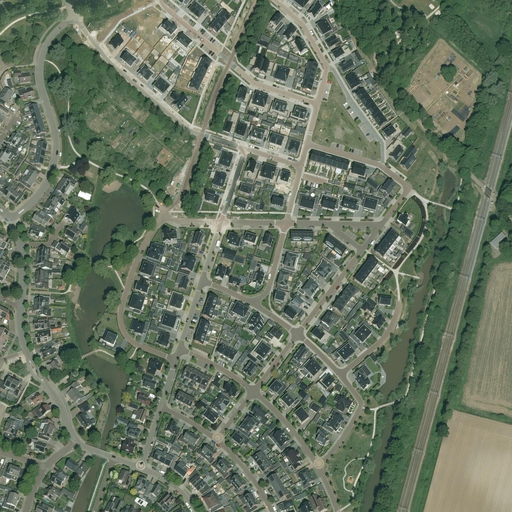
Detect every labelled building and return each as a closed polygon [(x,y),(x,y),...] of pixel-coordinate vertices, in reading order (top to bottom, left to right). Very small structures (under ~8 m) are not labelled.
[(193,7),(189,12),(190,12),(189,13),(191,15),(192,14),(194,16),(201,7),(197,3),(197,2),(194,0),(191,4),(193,7)] [(302,0),(297,7),(300,9),(301,9),(302,10),(303,9),(307,4),(310,6),(314,0),(313,0),(302,0)] [(308,14),(308,15),(314,20),(314,19),(322,10),(323,9),(321,8),(322,8),(316,2),(311,8),(312,9),(308,14)] [(329,3),(323,8),(327,12),(333,7),(329,3)] [(201,7),(194,16),(199,20),(203,15),(205,17),(209,12),(207,10),(206,11),(201,7)] [(222,11),(218,15),(227,23),(231,18),(222,11)] [(156,22),(160,17),(154,12),(150,17),(148,16),(144,20),(150,25),(146,29),(152,33),(159,25),(156,22)] [(215,19),(223,27),(227,23),(218,15),(220,17),(217,21),(215,19)] [(272,20),(269,24),(274,27),(272,29),(277,33),(281,28),(278,26),(281,22),(283,20),(277,15),(273,21),(272,20)] [(317,28),(319,32),(331,25),(329,20),(330,20),(328,17),(321,20),(323,23),(317,27),(317,28)] [(216,20),(212,24),(220,31),(223,27),(215,19),(216,20)] [(166,34),(172,27),(167,23),(164,28),(161,26),(157,30),(160,32),(161,31),(166,34)] [(213,25),(209,29),(216,35),(220,31),(212,24),(213,25)] [(331,25),(319,32),(321,37),(322,36),(323,37),(329,34),(330,36),(338,32),(336,29),(334,30),(331,25)] [(172,27),(166,34),(170,38),(169,40),(171,42),(175,38),(173,36),(177,31),(172,27)] [(283,29),(278,35),(282,39),(284,37),(288,41),(295,31),(290,27),(287,30),(286,31),(283,29)] [(117,36),(109,45),(115,50),(119,45),(120,45),(124,41),(117,36)] [(181,47),(187,40),(183,36),(179,41),(177,39),(173,43),(175,45),(177,44),(181,47)] [(335,37),(325,43),(329,49),(335,46),(336,49),(342,45),(340,40),(338,41),(335,37)] [(187,40),(181,47),(185,51),(184,53),(186,55),(190,51),(188,49),(192,44),(187,40)] [(296,40),(290,44),(294,49),(296,47),(301,55),(307,51),(305,48),(304,46),(301,42),(298,43),(296,40)] [(343,48),(332,54),(335,60),(343,56),(344,59),(351,55),(348,49),(345,51),(343,48)] [(126,64),(133,56),(128,53),(130,51),(127,49),(123,53),(126,55),(122,60),(126,64)] [(137,60),(133,56),(126,64),(131,68),(135,63),(137,65),(141,61),(139,58),(137,60)] [(343,65),(339,67),(343,73),(354,67),(352,64),(355,62),(351,56),(344,60),(346,63),(345,64),(343,65)] [(251,60),(249,65),(255,67),(254,71),(260,73),(259,74),(264,61),(253,58),(252,61),(251,60)] [(203,60),(201,65),(209,69),(211,64),(203,60)] [(264,61),(259,74),(260,74),(260,75),(264,76),(265,75),(266,76),(267,71),(271,72),(273,64),(269,63),(269,64),(263,62),(264,61)] [(138,74),(143,78),(149,71),(145,67),(146,65),(144,63),(140,68),(142,70),(138,74)] [(206,74),(209,69),(201,65),(198,70),(206,74)] [(275,65),(273,72),(277,73),(275,79),(274,80),(280,82),(284,70),(280,69),(281,66),(275,65)] [(284,70),(280,82),(286,84),(288,77),(292,78),(294,71),(288,69),(288,71),(284,70)] [(206,74),(198,70),(196,75),(204,79),(206,74)] [(347,81),(346,81),(349,85),(359,80),(357,76),(359,75),(356,70),(351,73),(353,76),(346,79),(347,81)] [(154,75),(149,71),(143,78),(148,82),(151,77),(154,79),(158,75),(155,73),(154,75)] [(20,84),(31,83),(30,75),(21,76),(21,73),(14,74),(15,78),(19,77),(20,84)] [(157,82),(154,87),(154,88),(158,92),(167,81),(160,75),(155,81),(157,82)] [(194,80),(202,83),(204,79),(196,75),(194,80)] [(194,80),(191,85),(200,88),(202,83),(194,80)] [(359,80),(349,85),(351,89),(352,89),(353,90),(359,86),(360,89),(366,86),(363,81),(360,83),(359,80)] [(167,81),(158,92),(162,95),(163,95),(167,91),(169,92),(173,87),(174,86),(167,81)] [(197,94),(200,88),(191,85),(189,90),(197,94)] [(25,100),(35,97),(32,90),(26,92),(25,88),(17,91),(19,97),(23,96),(25,100)] [(0,99),(6,103),(13,94),(6,89),(0,97),(0,99)] [(239,95),(237,100),(247,104),(250,96),(246,94),(247,92),(244,92),(245,90),(240,89),(238,95),(239,95)] [(363,91),(356,96),(359,101),(367,95),(363,91)] [(175,93),(171,98),(176,101),(173,105),(179,110),(182,106),(183,107),(183,106),(182,106),(184,104),(185,104),(188,100),(181,95),(180,96),(175,93)] [(251,100),(248,107),(252,109),(253,107),(258,109),(262,96),(261,96),(262,95),(257,94),(256,94),(256,95),(254,101),(251,100)] [(262,96),(258,109),(263,111),(263,112),(267,113),(269,106),(265,105),(267,99),(268,98),(267,98),(267,97),(263,95),(263,96),(262,96)] [(367,95),(359,101),(363,105),(370,100),(367,95)] [(370,100),(363,105),(366,110),(373,105),(370,100)] [(271,107),(269,113),(272,114),(272,113),(278,115),(277,116),(278,116),(281,104),(276,103),(274,108),(271,107)] [(281,104),(278,116),(286,119),(288,113),(285,112),(287,106),(281,104)] [(31,114),(39,112),(37,105),(29,107),(30,112),(26,113),(27,116),(31,115),(31,114)] [(373,105),(366,110),(369,114),(377,109),(373,105)] [(0,116),(1,115),(5,118),(9,113),(1,108),(0,109),(0,116)] [(291,114),(289,120),(298,122),(301,111),(296,109),(294,115),(291,114)] [(377,109),(369,114),(373,119),(380,114),(377,109)] [(301,111),(298,122),(306,125),(308,119),(305,118),(307,113),(301,111)] [(31,114),(31,115),(32,119),(28,120),(29,123),(33,122),(41,119),(39,112),(31,114)] [(227,122),(224,132),(229,134),(230,133),(231,128),(234,129),(239,115),(233,114),(230,123),(227,122)] [(380,114),(373,119),(376,124),(383,119),(380,114)] [(33,122),(35,126),(30,127),(31,130),(35,129),(44,126),(41,119),(33,122)] [(383,119),(376,124),(379,129),(387,123),(383,119)] [(237,136),(236,136),(237,136),(239,137),(241,138),(243,138),(245,133),(245,134),(246,131),(247,127),(249,128),(250,124),(245,122),(244,126),(239,124),(238,128),(239,128),(237,136)] [(44,126),(35,129),(37,133),(33,134),(34,137),(35,137),(39,135),(46,133),(44,126)] [(251,126),(249,132),(252,133),(250,139),(256,140),(260,129),(259,130),(254,128),(254,127),(251,126)] [(393,126),(383,134),(385,137),(387,140),(394,134),(395,137),(401,133),(398,128),(396,129),(393,126)] [(408,128),(402,135),(403,136),(405,135),(407,137),(411,132),(408,128)] [(260,129),(256,140),(262,142),(264,137),(267,137),(268,132),(260,129)] [(270,132),(268,138),(271,139),(269,145),(275,147),(279,135),(270,132)] [(11,138),(10,139),(18,144),(20,145),(22,143),(23,141),(25,142),(28,139),(22,135),(19,138),(14,135),(13,134),(10,137),(11,138)] [(279,135),(275,147),(281,148),(283,143),(286,144),(287,138),(279,135)] [(171,147),(187,159),(195,148),(188,143),(188,144),(178,137),(171,147)] [(11,150),(16,153),(18,150),(17,150),(18,148),(20,145),(18,144),(10,139),(10,140),(9,139),(7,143),(8,144),(13,147),(11,150)] [(289,139),(287,145),(291,146),(289,152),(289,153),(296,156),(300,146),(296,145),(297,141),(289,139)] [(396,149),(389,157),(396,162),(403,152),(397,148),(398,146),(399,147),(399,146),(400,144),(401,143),(397,141),(393,146),(396,149)] [(33,149),(37,150),(46,152),(47,144),(39,143),(38,148),(33,147),(33,149)] [(406,160),(401,166),(404,168),(403,168),(404,169),(407,171),(415,160),(412,158),(416,152),(412,148),(404,158),(406,160)] [(1,153),(0,154),(8,159),(10,161),(13,156),(16,158),(18,155),(16,153),(11,150),(9,153),(3,149),(0,152),(1,153)] [(37,150),(36,155),(32,154),(31,156),(36,157),(44,159),(46,152),(37,150)] [(221,154),(219,159),(231,163),(231,161),(232,161),(233,158),(232,158),(232,157),(227,156),(228,153),(222,151),(221,154)] [(8,159),(0,154),(0,160),(3,163),(1,166),(8,170),(10,167),(5,164),(8,159)] [(43,166),(44,159),(36,157),(35,162),(30,161),(30,164),(43,166)] [(216,164),(215,167),(221,170),(222,167),(229,169),(229,168),(230,168),(231,165),(230,165),(231,163),(219,159),(218,165),(216,164)] [(249,162),(246,173),(249,174),(247,178),(255,180),(258,171),(258,170),(255,170),(255,169),(256,165),(255,164),(255,163),(252,162),(252,163),(249,162)] [(29,172),(26,176),(35,181),(38,176),(34,173),(35,170),(29,166),(27,171),(29,172)] [(259,172),(257,179),(261,181),(262,178),(266,180),(270,167),(267,166),(266,167),(264,166),(264,168),(262,173),(259,172)] [(350,171),(348,177),(357,179),(360,167),(355,166),(353,172),(350,171)] [(270,167),(266,180),(270,181),(269,184),(274,185),(276,178),(273,177),(275,171),(276,170),(274,169),(274,168),(270,167)] [(360,167),(357,179),(366,182),(368,176),(364,175),(366,169),(360,167)] [(215,174),(213,179),(224,183),(225,181),(226,178),(226,177),(220,175),(221,173),(215,171),(214,174),(215,174)] [(288,174),(281,172),(281,173),(280,172),(279,175),(280,176),(277,184),(287,187),(289,181),(286,180),(288,174)] [(35,181),(26,176),(25,179),(22,177),(19,182),(25,186),(26,184),(31,187),(35,181)] [(0,189),(2,187),(4,189),(9,183),(1,177),(0,178),(0,189)] [(63,179),(59,184),(68,190),(71,186),(74,188),(77,183),(70,178),(70,179),(68,182),(63,179)] [(213,186),(212,188),(218,190),(219,188),(222,189),(223,187),(224,187),(225,184),(224,184),(224,183),(213,179),(213,180),(215,180),(213,186)] [(381,187),(377,192),(382,195),(382,196),(384,193),(388,196),(392,191),(393,191),(394,190),(393,190),(396,187),(394,186),(389,182),(384,189),(381,187)] [(3,195),(8,199),(14,192),(11,189),(13,186),(9,183),(4,189),(6,191),(3,195)] [(59,184),(55,191),(60,194),(58,197),(65,202),(69,196),(65,194),(68,190),(59,184)] [(241,186),(240,190),(241,190),(240,193),(250,196),(251,192),(254,193),(256,188),(250,186),(249,189),(245,188),(241,186)] [(207,190),(205,196),(207,197),(206,201),(217,205),(219,198),(214,196),(215,193),(213,193),(207,190)] [(14,192),(8,199),(13,204),(17,199),(19,201),(24,195),(20,192),(18,194),(14,192)] [(300,193),(298,200),(301,201),(299,208),(301,208),(300,209),(304,210),(305,209),(306,209),(309,199),(305,198),(306,195),(300,193)] [(272,194),(270,198),(273,199),(272,205),(273,205),(273,206),(275,207),(276,206),(282,208),(284,201),(277,199),(278,195),(272,194)] [(321,201),(320,202),(323,202),(322,206),(322,208),(328,210),(331,198),(322,195),(321,201)] [(343,196),(341,202),(344,203),(342,210),(346,211),(346,210),(348,210),(352,198),(343,196)] [(364,196),(362,202),(365,202),(363,209),(364,210),(368,211),(368,210),(369,211),(372,198),(364,196)] [(52,197),(48,203),(56,209),(59,205),(62,207),(65,202),(58,197),(56,200),(52,197)] [(309,199),(306,209),(307,210),(307,211),(311,212),(311,211),(312,211),(314,205),(317,206),(319,199),(315,198),(315,200),(309,199)] [(331,198),(328,210),(334,212),(334,210),(335,206),(338,206),(340,200),(331,198)] [(352,198),(348,210),(350,211),(350,212),(354,213),(356,206),(359,207),(360,200),(352,198)] [(372,198),(369,211),(370,211),(370,212),(373,213),(374,212),(375,212),(377,205),(381,207),(383,201),(372,198)] [(237,200),(235,207),(245,210),(247,205),(255,208),(256,204),(244,200),(244,202),(238,200),(237,200)] [(48,203),(44,209),(49,212),(47,215),(54,219),(57,214),(54,212),(56,209),(48,203)] [(72,208),(67,215),(70,217),(68,220),(74,224),(76,220),(78,221),(79,221),(81,218),(80,217),(79,216),(75,213),(76,211),(72,208)] [(37,213),(32,219),(41,225),(44,221),(47,223),(50,218),(45,215),(44,218),(37,213)] [(398,220),(397,221),(402,225),(407,228),(411,223),(409,222),(411,220),(408,218),(405,215),(404,218),(401,216),(400,217),(398,219),(398,220)] [(32,229),(30,235),(38,238),(40,233),(44,235),(46,231),(35,226),(33,230),(32,229)] [(68,229),(64,235),(69,238),(68,239),(71,241),(72,240),(76,235),(78,237),(80,233),(72,228),(71,230),(68,229)] [(406,229),(403,233),(411,238),(413,235),(406,229)] [(169,230),(162,231),(163,243),(170,242),(170,240),(176,239),(176,232),(170,233),(169,230)] [(392,231),(388,236),(396,241),(399,237),(392,231)] [(502,233),(491,244),(497,250),(501,247),(499,244),(506,237),(502,233)] [(192,248),(190,254),(197,256),(198,250),(199,248),(200,249),(200,248),(202,244),(202,242),(203,241),(202,241),(204,237),(201,236),(201,235),(200,235),(196,234),(192,246),(194,246),(193,248),(192,248)] [(242,237),(240,243),(243,244),(244,242),(254,245),(256,238),(247,235),(246,234),(246,235),(245,238),(242,237)] [(230,235),(227,242),(230,242),(229,245),(235,247),(238,248),(240,241),(238,240),(238,238),(238,237),(236,236),(233,235),(233,236),(230,235)] [(261,242),(259,248),(265,250),(266,247),(270,248),(273,239),(270,238),(271,237),(266,236),(264,243),(261,242)] [(388,236),(385,240),(392,246),(396,241),(388,236)] [(326,242),(324,244),(328,248),(333,241),(329,237),(326,242)] [(385,240),(382,244),(389,250),(392,246),(385,240)] [(333,241),(328,248),(332,251),(338,244),(333,241)] [(58,244),(55,249),(60,253),(62,250),(66,253),(68,254),(72,248),(63,242),(61,246),(58,244)] [(338,244),(332,251),(337,254),(342,247),(338,244)] [(378,249),(386,254),(389,250),(382,244),(379,249),(378,249)] [(149,252),(163,257),(166,248),(159,246),(158,249),(152,247),(151,247),(149,252)] [(342,247),(337,254),(341,258),(343,255),(347,251),(342,247)] [(37,252),(36,259),(47,259),(47,256),(50,256),(50,249),(39,249),(39,253),(37,252)] [(378,249),(375,253),(376,254),(375,254),(376,254),(377,255),(382,259),(386,254),(378,249)] [(148,253),(146,257),(147,257),(147,258),(153,260),(152,263),(160,266),(163,257),(149,252),(149,253),(148,253)] [(287,256),(286,262),(297,265),(299,256),(293,254),(292,257),(287,256)] [(184,255),(182,260),(184,261),(183,264),(194,267),(196,262),(189,260),(190,257),(184,255)] [(36,259),(36,265),(38,265),(38,269),(42,269),(43,269),(52,270),(52,264),(49,263),(49,260),(47,259),(36,259)] [(371,259),(367,263),(375,269),(378,264),(373,260),(372,259),(371,259)] [(0,270),(7,274),(10,270),(5,267),(7,264),(0,260),(0,270)] [(322,263),(318,268),(328,275),(329,273),(330,274),(332,271),(326,266),(328,264),(323,260),(321,262),(322,263)] [(286,262),(284,267),(289,268),(288,271),(295,273),(297,265),(286,262)] [(367,263),(364,267),(371,273),(375,269),(367,263)] [(144,264),(142,269),(155,273),(156,268),(144,264)] [(180,266),(178,272),(185,274),(186,271),(192,273),(194,267),(183,264),(182,267),(180,266)] [(256,273),(253,284),(256,285),(257,286),(257,285),(260,286),(262,282),(262,283),(263,279),(263,278),(264,275),(261,274),(263,270),(256,267),(254,272),(256,273)] [(364,267),(361,272),(368,277),(371,273),(364,267)] [(219,268),(215,278),(222,280),(224,276),(225,276),(225,277),(228,278),(230,271),(227,270),(227,271),(226,270),(219,268)] [(313,272),(311,275),(317,279),(318,276),(324,280),(328,275),(318,268),(314,273),(313,272)] [(142,269),(140,274),(153,278),(155,273),(142,269)] [(36,273),(36,279),(48,280),(48,276),(51,276),(51,271),(49,270),(43,270),(42,273),(37,273),(36,273)] [(280,274),(279,280),(287,282),(289,277),(292,278),(293,274),(286,272),(285,276),(281,275),(280,274)] [(361,272),(358,276),(365,281),(368,277),(361,272)] [(179,275),(176,281),(177,282),(181,283),(180,285),(179,290),(179,289),(186,292),(186,291),(187,287),(188,287),(187,287),(188,284),(189,284),(188,284),(189,281),(188,281),(184,279),(185,276),(179,275)] [(232,277),(230,284),(233,285),(233,286),(235,286),(236,286),(239,287),(239,284),(241,285),(244,286),(246,279),(240,276),(239,280),(232,277)] [(329,276),(326,281),(331,284),(335,279),(329,276)] [(358,276),(354,280),(361,286),(365,281),(358,276)] [(309,281),(305,286),(314,293),(318,288),(313,284),(315,281),(309,277),(307,280),(309,281)] [(36,279),(35,285),(36,285),(39,285),(39,289),(48,290),(48,289),(48,286),(48,280),(36,279)] [(137,283),(135,290),(147,294),(148,291),(149,287),(146,286),(148,281),(142,279),(140,284),(137,283)] [(279,280),(277,285),(282,287),(281,289),(287,291),(288,288),(286,288),(287,282),(279,280)] [(300,289),(298,292),(303,296),(305,294),(310,298),(314,293),(305,286),(302,291),(300,289)] [(349,287),(346,291),(353,297),(354,298),(357,293),(358,294),(360,291),(355,288),(353,290),(349,287)] [(346,291),(343,295),(350,301),(353,297),(346,291)] [(172,292),(169,301),(181,305),(182,304),(183,304),(184,300),(183,300),(183,299),(181,298),(177,297),(178,294),(172,292)] [(276,294),(274,301),(276,301),(275,302),(280,304),(281,303),(283,303),(284,304),(284,303),(287,304),(288,299),(289,294),(283,292),(282,295),(276,294)] [(134,296),(131,302),(143,306),(146,297),(139,295),(138,298),(134,296)] [(343,295),(339,300),(346,305),(350,301),(343,295)] [(210,296),(208,301),(221,305),(222,303),(217,302),(218,298),(215,297),(210,296)] [(296,297),(292,303),(299,308),(300,307),(303,303),(296,297)] [(380,297),(379,305),(390,307),(392,299),(380,297)] [(35,300),(34,306),(44,307),(49,307),(49,298),(43,298),(43,299),(43,301),(36,300),(35,300)] [(368,299),(366,301),(371,305),(375,308),(377,306),(373,303),(368,299)] [(339,300),(336,304),(343,309),(346,305),(339,300)] [(169,301),(167,310),(172,312),(173,309),(180,311),(180,309),(181,310),(182,306),(181,306),(181,305),(169,301)] [(131,302),(129,308),(134,310),(133,313),(140,315),(143,306),(131,302)] [(363,307),(360,310),(364,313),(367,310),(371,313),(374,310),(366,303),(363,307)] [(230,308),(227,315),(230,316),(230,317),(232,318),(234,316),(237,318),(243,307),(237,304),(236,305),(233,310),(230,308)] [(336,304),(333,308),(341,315),(344,310),(343,309),(336,304)] [(34,306),(34,312),(42,313),(41,314),(40,314),(40,317),(51,317),(51,311),(49,311),(49,307),(44,307),(34,306)] [(206,306),(205,311),(218,316),(218,313),(214,312),(215,309),(206,306)] [(243,307),(237,318),(240,319),(239,322),(242,323),(242,322),(245,324),(248,318),(245,317),(248,312),(249,311),(243,307)] [(1,322),(3,324),(5,320),(7,321),(11,314),(9,313),(6,311),(7,310),(5,309),(0,317),(3,319),(1,322)] [(289,309),(284,315),(292,321),(297,316),(289,309)] [(164,311),(162,316),(164,317),(163,321),(175,324),(177,319),(170,316),(171,314),(164,311)] [(205,311),(203,317),(208,318),(211,319),(212,316),(217,318),(218,316),(205,311)] [(377,319),(372,325),(379,330),(385,322),(381,318),(383,316),(378,312),(374,317),(377,319)] [(328,314),(325,318),(335,326),(340,319),(333,314),(331,316),(328,314)] [(256,316),(249,325),(252,328),(250,331),(256,336),(261,329),(263,326),(260,324),(262,320),(256,316)] [(325,318),(321,323),(322,323),(325,325),(323,328),(328,331),(333,325),(335,326),(325,318)] [(46,319),(40,319),(38,320),(38,323),(34,323),(35,330),(44,329),(47,329),(47,324),(46,319)] [(134,321),(131,330),(135,332),(134,334),(142,336),(144,330),(147,331),(149,324),(146,323),(144,327),(138,325),(139,323),(134,321)] [(159,324),(158,328),(165,331),(166,328),(173,330),(175,324),(163,321),(162,324),(159,324)] [(201,321),(199,327),(213,331),(213,329),(209,327),(210,324),(206,323),(201,321)] [(361,329),(358,331),(367,339),(371,334),(366,329),(368,326),(363,322),(358,327),(361,329)] [(0,334),(7,338),(8,337),(7,336),(9,333),(0,328),(0,334)] [(268,333),(266,336),(271,341),(274,338),(277,341),(278,341),(282,336),(282,335),(281,335),(282,334),(279,331),(279,332),(275,330),(274,329),(274,330),(270,334),(270,335),(268,333)] [(316,330),(312,335),(313,336),(312,337),(315,339),(315,338),(322,343),(324,340),(326,341),(330,336),(324,331),(322,334),(316,330)] [(39,336),(36,337),(38,344),(48,342),(47,338),(51,337),(50,331),(38,333),(39,336)] [(161,337),(159,346),(167,348),(169,344),(168,344),(170,337),(165,336),(166,333),(160,331),(159,336),(161,337)] [(353,332),(349,337),(354,342),(356,339),(362,344),(367,339),(358,331),(356,334),(353,332)] [(118,341),(116,341),(118,337),(117,337),(117,336),(110,332),(108,337),(105,336),(103,340),(100,339),(98,343),(102,345),(103,343),(106,345),(105,346),(109,348),(109,346),(113,347),(115,344),(116,341),(117,342),(118,341)] [(198,332),(196,337),(209,341),(210,339),(205,338),(206,335),(198,332)] [(196,337),(194,342),(199,344),(203,345),(204,342),(208,343),(209,341),(196,337)] [(221,340),(217,348),(220,349),(218,353),(223,356),(228,348),(230,345),(221,340)] [(260,343),(256,347),(267,355),(268,354),(268,355),(271,352),(270,352),(271,351),(269,350),(265,346),(267,343),(262,340),(260,343)] [(349,341),(341,348),(349,358),(350,357),(351,358),(354,355),(353,355),(354,354),(351,349),(354,346),(350,341),(349,341)] [(54,349),(51,351),(50,348),(53,347),(52,343),(45,346),(47,349),(40,352),(44,359),(53,354),(56,353),(56,352),(55,349),(54,349)] [(256,347),(250,355),(255,359),(258,356),(263,360),(264,359),(265,360),(267,357),(266,356),(267,355),(256,347)] [(228,348),(223,356),(228,359),(233,350),(228,348)] [(294,358),(293,359),(298,364),(296,367),(295,367),(298,370),(303,365),(300,363),(303,359),(305,356),(305,357),(305,356),(308,353),(301,348),(299,352),(298,352),(297,354),(296,355),(295,356),(296,356),(294,357),(294,358)] [(333,355),(332,355),(337,360),(340,357),(344,362),(345,361),(346,362),(349,359),(348,359),(349,358),(341,348),(333,355)] [(233,350),(228,359),(232,362),(238,353),(233,350)] [(245,352),(238,362),(241,365),(247,358),(246,357),(248,355),(245,352)] [(243,372),(244,372),(250,377),(253,373),(254,373),(253,373),(254,372),(257,368),(258,368),(257,367),(254,365),(254,363),(255,364),(255,363),(256,361),(257,361),(256,361),(251,357),(249,355),(248,355),(246,357),(247,358),(249,359),(252,362),(251,363),(251,362),(250,363),(251,363),(243,372)] [(53,373),(61,369),(57,362),(58,361),(57,358),(50,362),(51,365),(50,366),(53,373)] [(152,360),(147,373),(154,376),(156,370),(160,371),(163,364),(152,360)] [(306,363),(300,369),(303,372),(304,371),(308,375),(317,365),(314,362),(314,363),(312,361),(308,366),(306,363)] [(317,365),(308,375),(308,374),(312,378),(311,380),(313,382),(319,376),(317,374),(321,370),(319,368),(320,368),(317,365)] [(365,366),(357,372),(361,378),(360,378),(359,379),(357,381),(356,381),(359,384),(358,385),(361,388),(363,390),(366,388),(366,389),(367,388),(370,386),(369,385),(370,384),(367,380),(366,380),(365,379),(363,377),(369,372),(365,366)] [(188,367),(181,379),(183,380),(185,378),(189,380),(194,370),(188,367)] [(194,370),(189,380),(192,382),(191,384),(193,385),(199,373),(194,370)] [(199,373),(193,385),(195,386),(196,383),(200,385),(205,375),(199,373)] [(205,375),(200,385),(204,387),(203,390),(205,391),(206,389),(211,379),(205,375)] [(145,376),(142,381),(145,382),(144,387),(153,391),(156,383),(149,381),(150,378),(145,376)] [(321,380),(316,385),(321,390),(323,388),(326,391),(334,382),(332,380),(333,379),(331,377),(330,378),(329,377),(324,383),(321,380)] [(3,382),(0,387),(0,388),(4,391),(6,388),(10,390),(14,381),(8,378),(5,384),(3,382)] [(217,378),(212,384),(218,389),(221,386),(217,384),(220,381),(217,378)] [(14,381),(10,390),(13,391),(11,395),(17,398),(20,391),(17,390),(20,384),(14,381)] [(276,382),(269,390),(270,391),(270,392),(272,394),(273,393),(274,394),(274,393),(276,395),(279,391),(282,394),(287,388),(283,384),(281,386),(276,382)] [(81,399),(82,399),(79,396),(80,395),(76,389),(79,387),(76,383),(71,386),(74,390),(68,394),(71,399),(71,398),(75,404),(77,402),(79,405),(92,397),(90,394),(82,400),(81,399)] [(226,387),(224,390),(226,392),(224,394),(230,398),(232,396),(234,398),(235,397),(235,398),(239,394),(238,393),(238,392),(236,390),(231,385),(231,386),(228,384),(228,385),(227,384),(225,387),(226,387)] [(149,397),(150,394),(142,391),(141,393),(138,402),(145,404),(145,405),(149,406),(151,401),(147,399),(148,397),(149,397)] [(180,393),(175,401),(180,404),(185,396),(180,393)] [(220,399),(218,402),(226,408),(230,403),(225,400),(227,397),(222,393),(218,397),(220,399)] [(35,406),(42,401),(38,395),(33,399),(31,396),(25,400),(29,405),(32,403),(35,406)] [(283,397),(281,399),(282,400),(281,401),(281,400),(281,401),(288,408),(288,409),(289,409),(289,408),(291,407),(293,409),(300,402),(298,399),(294,403),(287,396),(287,395),(286,396),(285,397),(284,396),(283,397)] [(185,396),(180,404),(185,406),(189,398),(185,396)] [(96,401),(101,407),(105,403),(100,398),(96,401)] [(189,398),(185,406),(190,409),(194,401),(189,398)] [(338,404),(336,409),(342,412),(345,408),(348,410),(352,403),(341,398),(338,404)] [(214,403),(210,408),(215,412),(218,414),(220,412),(222,413),(226,408),(218,402),(216,400),(214,403)] [(95,424),(96,422),(95,421),(93,420),(90,422),(88,420),(89,419),(85,413),(91,409),(86,403),(78,408),(83,415),(77,419),(81,424),(82,424),(86,430),(92,425),(94,425),(95,424)] [(313,404),(310,409),(317,413),(320,408),(313,404)] [(39,419),(43,417),(51,411),(47,405),(41,410),(39,407),(33,411),(39,419)] [(253,412),(252,412),(256,415),(254,417),(258,421),(265,426),(268,422),(264,419),(267,415),(263,411),(260,408),(260,409),(257,406),(255,409),(254,409),(253,411),(253,412)] [(205,418),(204,418),(205,418),(213,425),(214,425),(213,425),(218,419),(218,418),(216,417),(218,414),(208,407),(205,410),(209,413),(205,418)] [(301,409),(294,415),(302,424),(309,418),(306,415),(309,414),(306,410),(304,412),(301,409)] [(135,420),(143,423),(147,413),(139,410),(138,413),(134,411),(133,415),(137,417),(135,420)] [(333,410),(330,415),(333,417),(331,421),(339,427),(340,426),(341,426),(343,423),(342,423),(343,421),(337,416),(339,414),(333,410)] [(245,422),(244,423),(252,429),(254,426),(257,428),(261,423),(256,419),(254,422),(248,418),(247,418),(245,421),(245,422)] [(6,424),(5,426),(15,429),(16,426),(19,427),(21,422),(15,420),(14,422),(8,420),(7,424),(6,424)] [(45,425),(43,430),(53,434),(55,428),(52,427),(53,424),(44,421),(43,424),(45,425)] [(325,422),(322,428),(327,431),(329,428),(335,432),(337,430),(338,431),(340,428),(339,427),(331,421),(328,424),(325,422)] [(130,429),(128,435),(137,439),(140,431),(136,430),(138,426),(130,422),(128,428),(130,429)] [(176,425),(169,422),(168,426),(167,425),(166,428),(167,429),(165,432),(172,435),(172,434),(177,436),(180,430),(177,429),(176,429),(175,429),(176,425)] [(242,424),(240,427),(240,428),(240,429),(245,433),(243,435),(244,436),(248,439),(252,435),(249,433),(252,429),(244,423),(243,425),(242,424)] [(18,431),(15,429),(5,426),(4,429),(5,429),(4,433),(5,433),(10,435),(9,439),(14,441),(17,434),(18,431)] [(319,437),(316,441),(319,443),(318,444),(321,445),(324,447),(326,445),(326,446),(328,443),(329,441),(326,439),(329,436),(328,436),(325,433),(320,430),(321,430),(320,429),(316,435),(317,435),(319,437)] [(51,440),(53,434),(43,430),(42,434),(39,433),(37,438),(44,441),(45,438),(46,438),(51,440)] [(275,432),(268,437),(272,442),(275,445),(286,436),(285,436),(283,433),(283,434),(281,432),(281,431),(280,432),(276,436),(274,433),(275,432)] [(181,442),(187,446),(193,435),(191,434),(192,434),(189,432),(188,432),(184,438),(182,436),(178,441),(181,443),(181,442)] [(233,438),(231,440),(241,447),(243,444),(246,446),(250,441),(248,439),(244,436),(241,439),(235,434),(235,435),(234,434),(232,437),(233,438)] [(194,446),(199,439),(198,439),(198,438),(196,436),(195,437),(193,435),(187,446),(188,444),(191,446),(188,449),(194,452),(197,447),(194,446)] [(286,436),(275,445),(277,448),(281,453),(288,447),(287,447),(286,448),(284,446),(288,442),(289,441),(287,439),(288,439),(286,436)] [(32,438),(30,442),(33,443),(31,449),(34,450),(35,450),(35,452),(38,453),(38,452),(44,453),(46,446),(37,443),(38,440),(32,438)] [(132,454),(135,446),(132,445),(134,442),(127,439),(125,443),(125,442),(122,450),(132,454)] [(254,458),(252,459),(256,464),(266,457),(263,453),(268,449),(266,446),(266,445),(264,447),(263,445),(259,448),(260,449),(255,452),(258,455),(254,458)] [(199,455),(204,459),(212,449),(207,446),(203,451),(201,449),(197,453),(199,455)] [(156,447),(153,453),(156,454),(153,460),(158,463),(159,463),(163,455),(157,452),(159,448),(156,447)] [(216,453),(212,449),(204,459),(208,463),(211,465),(214,460),(212,458),(216,453)] [(287,451),(281,456),(284,461),(287,459),(289,462),(299,456),(297,454),(295,450),(293,451),(291,452),(289,450),(287,451)] [(168,457),(166,456),(167,453),(164,452),(163,455),(159,463),(163,466),(168,457)] [(169,468),(172,462),(175,463),(178,457),(175,456),(174,456),(169,454),(168,457),(163,466),(164,466),(169,468)] [(292,466),(289,468),(292,472),(299,468),(301,466),(299,464),(302,461),(299,458),(300,457),(299,456),(289,462),(292,466)] [(266,457),(256,464),(259,469),(269,462),(265,457),(266,457)] [(174,472),(179,475),(185,468),(187,464),(184,462),(183,461),(180,459),(177,464),(176,464),(178,466),(175,471),(174,472)] [(80,467),(78,466),(70,460),(66,466),(76,473),(79,469),(82,471),(86,465),(83,463),(80,467)] [(219,473),(227,464),(223,460),(218,464),(216,462),(212,466),(214,469),(215,468),(219,473)] [(269,462),(259,469),(263,474),(268,470),(270,472),(275,469),(273,466),(272,466),(269,462)] [(222,477),(224,479),(229,475),(227,473),(232,468),(227,464),(219,473),(223,477),(222,477)] [(11,480),(12,477),(15,468),(10,466),(8,472),(4,471),(2,477),(11,480)] [(19,484),(22,477),(19,475),(20,470),(15,468),(12,477),(17,478),(16,483),(19,484)] [(192,468),(189,471),(185,468),(179,475),(184,479),(188,474),(190,475),(194,470),(192,468)] [(301,471),(295,474),(298,479),(300,478),(301,481),(311,476),(308,470),(303,473),(301,471)] [(60,487),(65,479),(66,480),(68,477),(60,471),(57,477),(54,475),(51,481),(60,487)] [(122,486),(127,488),(131,478),(128,477),(129,474),(122,471),(119,481),(123,482),(122,486)] [(194,479),(189,484),(194,488),(201,482),(199,479),(200,477),(200,476),(195,471),(191,476),(194,479)] [(273,477),(268,480),(271,485),(280,480),(279,480),(276,475),(279,474),(277,471),(272,474),(273,477)] [(231,477),(226,481),(230,486),(232,484),(234,486),(241,480),(238,476),(232,480),(231,477)] [(303,484),(301,485),(304,490),(310,487),(309,484),(314,481),(311,476),(301,481),(303,484)] [(139,492),(144,494),(146,488),(144,487),(146,481),(140,478),(136,488),(140,489),(139,492)] [(241,480),(234,486),(237,491),(235,493),(237,495),(242,492),(240,489),(245,485),(241,480)] [(280,480),(271,485),(274,490),(282,485),(280,480)] [(201,482),(194,488),(198,493),(202,489),(205,493),(210,489),(205,484),(204,484),(201,482)] [(152,492),(149,490),(145,496),(148,497),(150,494),(156,497),(161,489),(155,485),(152,492)] [(282,485),(274,490),(277,495),(287,489),(285,490),(282,485)] [(19,497),(10,494),(11,492),(12,489),(6,487),(5,490),(8,491),(6,498),(8,499),(17,502),(18,502),(20,498),(19,498),(19,497)] [(48,491),(46,490),(43,496),(51,501),(55,495),(59,498),(61,495),(50,488),(48,491)] [(63,489),(61,493),(71,499),(74,495),(63,489)] [(287,489),(277,495),(280,500),(285,497),(287,501),(293,498),(291,494),(290,494),(287,489)] [(203,500),(206,505),(218,498),(213,490),(207,494),(209,497),(203,500)] [(165,505),(168,508),(175,501),(170,496),(169,497),(166,494),(157,503),(162,508),(165,505)] [(251,495),(251,494),(245,497),(244,495),(239,498),(240,501),(240,500),(244,506),(246,505),(254,500),(253,498),(254,497),(252,494),(251,495)] [(233,503),(232,501),(228,503),(224,495),(221,497),(225,506),(233,503)] [(316,496),(310,499),(312,506),(314,510),(318,509),(319,511),(321,511),(326,510),(322,500),(318,501),(316,496)] [(17,502),(8,499),(6,498),(2,507),(8,509),(9,506),(15,508),(17,502)] [(217,511),(223,507),(218,498),(206,505),(209,511),(215,507),(217,511)] [(112,505),(110,503),(105,511),(112,511),(114,510),(116,511),(117,511),(122,502),(115,499),(112,505)] [(256,502),(254,500),(246,505),(248,508),(244,510),(245,511),(252,511),(253,511),(252,509),(258,505),(257,505),(258,504),(256,501),(256,502)] [(303,508),(299,510),(299,511),(312,511),(311,508),(309,503),(302,506),(303,508)]
